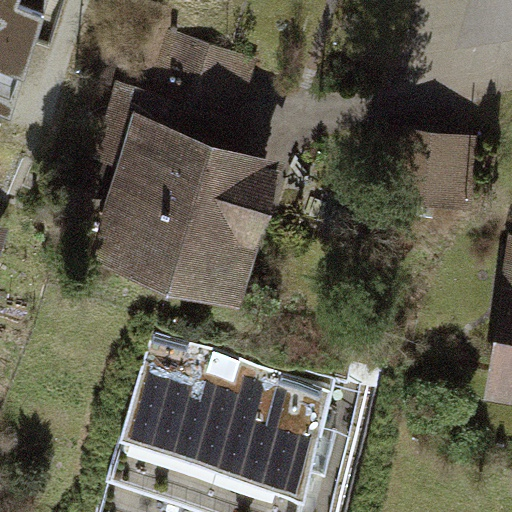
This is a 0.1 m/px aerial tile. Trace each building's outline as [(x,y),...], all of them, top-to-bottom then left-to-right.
[(53,0),(0,0),(0,108),(12,113),(53,0)] [(186,41),(163,101),(116,84),(90,158),(127,171),(99,253),(245,304),(293,167),(233,146),(261,69),(186,41)] [(487,151),(397,141),(390,203),(480,213),(487,151)] [(0,227),(0,285),(18,234),(0,227)] [(297,511),(334,390),(146,335),(94,511),(297,511)]
